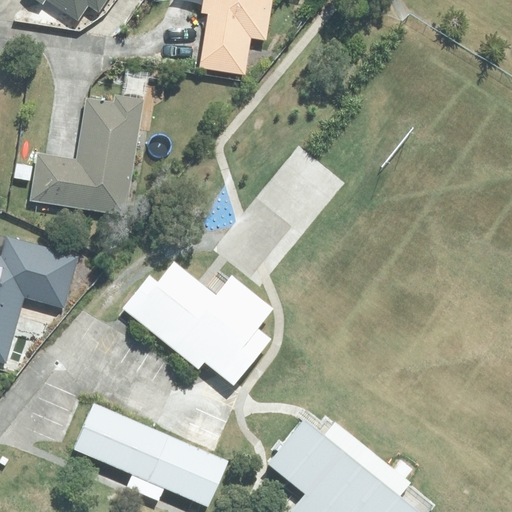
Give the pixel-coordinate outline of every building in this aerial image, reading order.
[(33,0),(41,5),(45,0),(77,22),(87,7),(96,13),(104,0),(33,0)] [(199,12),(191,67),(234,73),(240,35),(256,37),(261,0),(193,0),(192,11),(199,12)] [(36,155),(29,203),(125,216),(136,145),(145,146),(149,115),(138,113),(139,103),(114,99),(113,106),(83,102),(75,161),(36,155)] [(0,363),(5,364),(23,298),(62,309),(76,259),(6,239),(0,259),(0,258),(0,363)] [(147,282),(120,315),(194,376),(201,369),(230,392),(268,346),(253,334),(268,316),(227,282),(211,302),(170,268),(154,287),(147,282)] [(94,401),(73,448),(133,475),(127,488),(158,501),(164,488),(208,508),(229,461),(94,401)]
